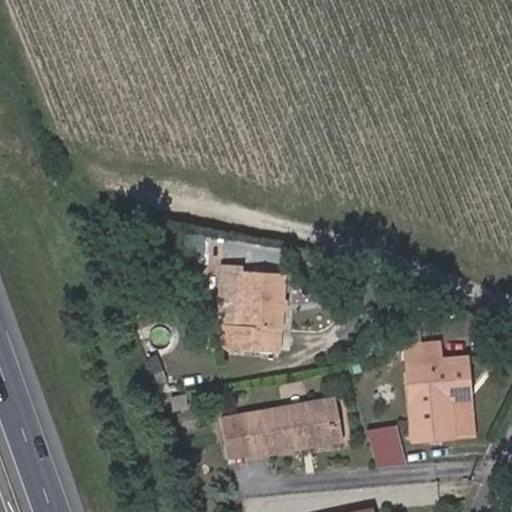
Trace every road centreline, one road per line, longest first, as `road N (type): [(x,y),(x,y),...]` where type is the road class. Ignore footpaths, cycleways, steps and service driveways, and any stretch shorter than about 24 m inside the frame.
road 1 (residential): [(511,311),(253,226)]
road 2 (unknown): [(492,485),(233,511)]
road 3 (motorway): [(56,511),(0,350)]
road 4 (unknown): [(253,226),(97,192)]
